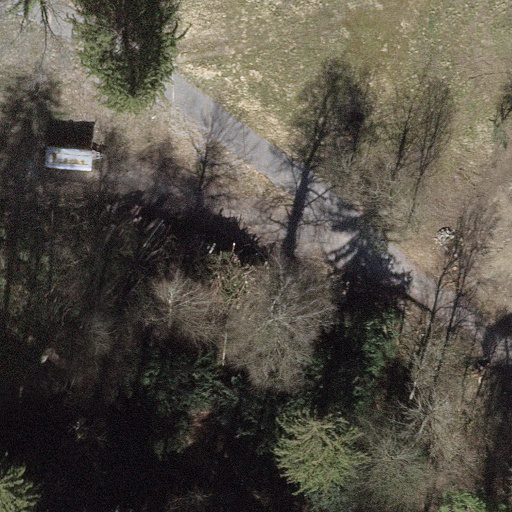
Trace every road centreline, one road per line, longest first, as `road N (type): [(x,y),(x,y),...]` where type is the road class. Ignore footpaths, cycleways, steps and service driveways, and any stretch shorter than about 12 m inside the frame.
road 1 (track): [(511,345),(402,273),(300,228),(63,159)]
road 2 (track): [(402,273),(332,204),(41,0)]
